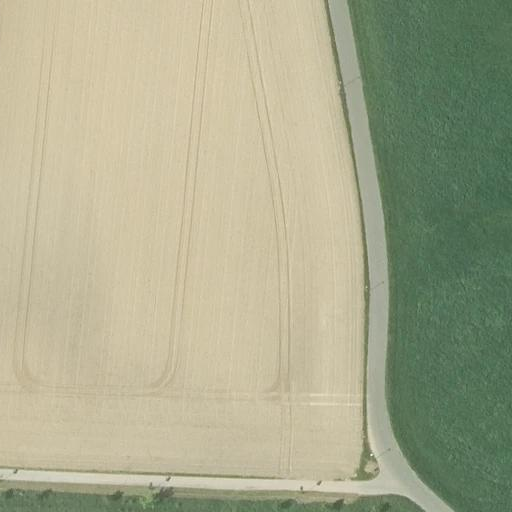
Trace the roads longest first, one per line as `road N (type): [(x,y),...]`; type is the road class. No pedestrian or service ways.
road 1 (residential): [(337,0),(376,219),(380,442),(437,511)]
road 2 (track): [(413,492),(0,474)]
